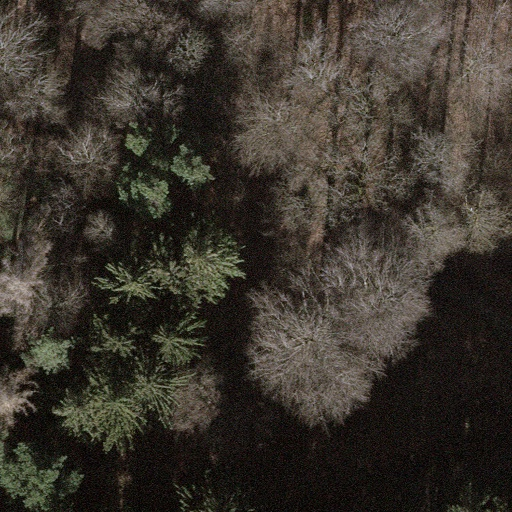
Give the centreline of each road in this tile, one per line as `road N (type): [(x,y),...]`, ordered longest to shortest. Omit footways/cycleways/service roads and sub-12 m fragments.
road 1 (track): [(511,330),(209,90),(77,0)]
road 2 (track): [(387,511),(511,477)]
